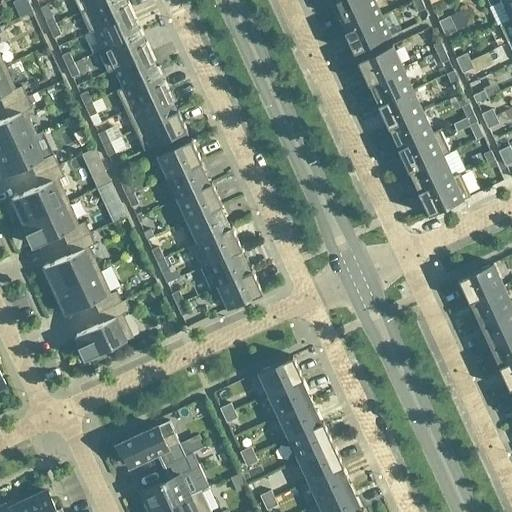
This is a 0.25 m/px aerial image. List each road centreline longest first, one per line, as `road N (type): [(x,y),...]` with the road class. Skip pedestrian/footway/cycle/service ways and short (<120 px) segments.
road 1 (residential): [(174,0),(313,300)]
road 2 (secondary): [(360,279),(231,0)]
road 3 (residential): [(55,416),(313,300)]
road 4 (residential): [(403,255),(287,0)]
road 5 (residential): [(511,494),(403,255)]
road 6 (secondary): [(465,511),(360,279)]
road 7 (residential): [(313,300),(410,511)]
road 8 (residential): [(511,202),(403,255)]
